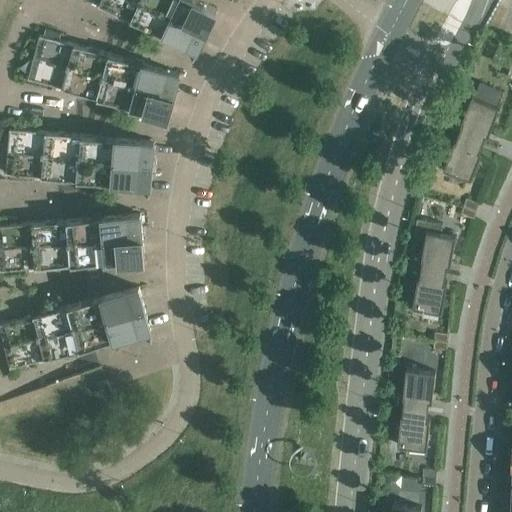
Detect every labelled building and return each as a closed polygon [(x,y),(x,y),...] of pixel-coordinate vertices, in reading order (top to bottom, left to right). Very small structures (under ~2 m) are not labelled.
[(132,19),(141,0),(101,0),(100,3),(112,9),(121,16),(122,14),(132,19)] [(165,34),(174,14),(145,0),(141,0),(132,19),(145,25),(153,32),(155,29),(165,34)] [(145,0),(174,14),(180,0),(145,0)] [(208,29),(217,9),(198,0),(180,0),(174,14),(208,29)] [(194,57),(208,29),(174,14),(165,34),(187,44),(193,57),(194,57)] [(64,87),(70,66),(75,44),(40,34),(28,78),(64,87)] [(104,75),(110,53),(99,50),(100,48),(89,48),(75,44),(70,66),(104,75)] [(139,84),(145,63),(134,60),(135,57),(124,57),(110,53),(104,75),(139,84)] [(175,94),(180,72),(145,63),(139,84),(175,94)] [(98,97),(104,75),(70,66),(64,87),(77,91),(87,96),(88,94),(98,97)] [(133,106),(139,84),(104,75),(98,97),(112,100),(122,106),(122,103),(133,106)] [(167,124),(175,94),(139,84),(133,106),(157,112),(165,123),(167,124)] [(462,123),(459,132),(483,141),(486,133),(489,134),(500,105),(472,95),(461,123),(462,123)] [(44,154),(46,131),(10,128),(6,173),(43,176),(44,154)] [(80,157),(82,134),(71,133),(71,131),(60,133),(46,131),(44,154),(80,157)] [(471,179),(482,150),(479,149),(483,141),(459,132),(456,140),(455,139),(444,167),(471,179)] [(116,160),(118,138),(107,137),(107,134),(96,136),(82,134),(80,157),(116,160)] [(153,163),(155,141),(118,138),(116,160),(153,163)] [(78,179),(80,157),(44,154),(43,176),(56,177),(67,181),(67,178),(78,179)] [(114,182),(116,160),(80,157),(78,179),(92,180),(103,184),(103,181),(114,182)] [(150,194),(152,170),(153,163),(116,160),(114,182),(138,185),(149,194),(150,194)] [(477,211),(479,203),(466,198),(464,206),(477,211)] [(474,219),(477,211),(464,206),(461,215),(474,219)] [(143,235),(141,213),(104,216),(106,238),(143,235)] [(106,238),(104,216),(93,217),(93,214),(82,218),(69,219),(70,241),(106,238)] [(70,241),(69,219),(57,220),(57,217),(46,221),(33,222),(35,244),(70,241)] [(0,269),(36,267),(35,244),(33,222),(0,224),(0,269)] [(423,259),(421,268),(446,273),(448,264),(451,265),(456,235),(427,229),(422,259),(423,259)] [(146,266),(143,235),(106,238),(108,261),(132,259),(144,266),(146,266)] [(108,261),(106,238),(70,241),(72,264),(86,263),(97,264),(97,262),(108,261)] [(72,264),(70,241),(35,244),(36,267),(50,266),(61,268),(61,265),(72,264)] [(442,312),(446,289),(447,282),(444,281),(446,273),(421,268),(420,276),(418,276),(413,306),(442,312)] [(145,308),(139,286),(104,296),(110,317),(145,308)] [(110,317),(104,296),(93,299),(92,296),(83,301),(69,305),(75,327),(110,317)] [(75,327),(69,305),(58,308),(57,305),(48,311),(34,314),(40,336),(75,327)] [(151,330),(145,308),(110,317),(116,339),(139,333),(152,338),(153,338),(151,330)] [(46,358),(40,336),(34,314),(0,323),(0,327),(11,367),(46,358)] [(116,339),(110,317),(75,327),(81,348),(94,345),(105,345),(104,342),(116,339)] [(81,348),(75,327),(40,336),(46,358),(59,354),(71,354),(70,351),(81,348)] [(448,341),(449,333),(435,332),(435,340),(448,341)] [(448,350),(448,341),(435,340),(434,349),(448,350)] [(404,397),(404,406),(429,409),(430,400),(433,400),(436,370),(407,367),(403,397),(404,397)] [(112,391),(107,378),(98,381),(103,395),(112,391)] [(427,448),(430,426),(431,418),(428,417),(429,409),(404,406),(403,414),(401,414),(398,444),(427,448)] [(436,478),(437,469),(423,468),(423,477),(436,478)] [(436,486),(436,478),(423,477),(422,485),(436,486)] [(421,511),(422,506),(392,503),(391,511),(421,511)]
